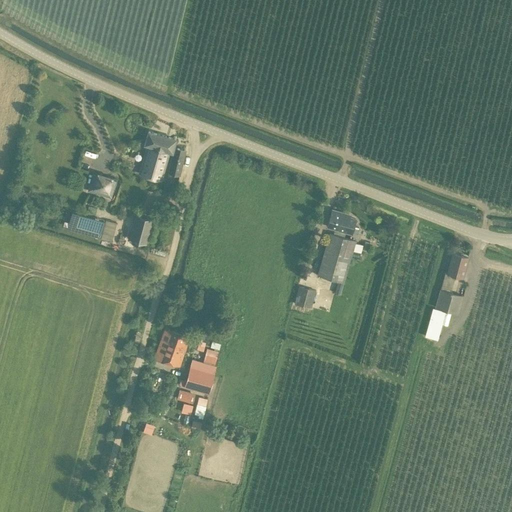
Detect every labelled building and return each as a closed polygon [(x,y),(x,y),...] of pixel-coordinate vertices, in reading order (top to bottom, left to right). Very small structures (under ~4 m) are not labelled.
[(180,174),(186,149),(173,146),(174,138),(147,132),(144,145),(146,146),(140,175),(163,180),(169,151),(172,151),(173,151),(168,172),(180,174)] [(111,196),(116,179),(94,173),(89,189),(89,190),(111,196)] [(332,209),(327,226),(351,233),(356,218),(348,216),(349,214),(332,209)] [(79,222),(90,225),(92,218),(81,215),(79,222)] [(152,219),(135,215),(130,239),(146,243),(152,219)] [(99,239),(98,240),(114,244),(119,225),(103,220),(103,222),(95,220),(91,237),(99,239)] [(329,231),(317,275),(344,283),(353,250),(361,253),(363,245),(355,243),(356,240),(329,231)] [(468,257),(452,253),(447,273),(463,277),(468,257)] [(316,290),(299,285),(294,303),(311,308),(316,290)] [(452,291),(440,288),(434,307),(458,314),(463,295),(452,291)] [(432,313),(425,336),(437,339),(444,316),(432,313)] [(165,327),(154,358),(179,366),(189,336),(165,327)] [(211,336),(213,329),(205,327),(203,334),(211,336)] [(195,339),(194,348),(204,349),(205,341),(195,339)] [(182,378),(179,384),(209,393),(211,384),(210,384),(213,374),(212,374),(219,351),(207,348),(204,361),(192,359),(190,367),(189,367),(186,379),(182,378)] [(191,403),(194,394),(180,390),(177,399),(191,403)] [(183,401),(180,410),(190,413),(193,404),(183,401)] [(143,432),(153,433),(154,422),(144,421),(143,432)]
